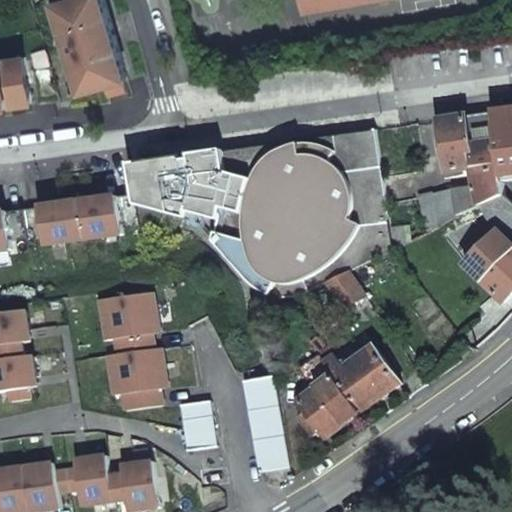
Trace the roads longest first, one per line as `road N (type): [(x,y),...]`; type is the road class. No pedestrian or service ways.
road 1 (residential): [(511,83),(173,131)]
road 2 (tertiary): [(511,354),(298,511)]
road 3 (residential): [(0,156),(173,131)]
road 4 (residential): [(173,131),(135,0)]
